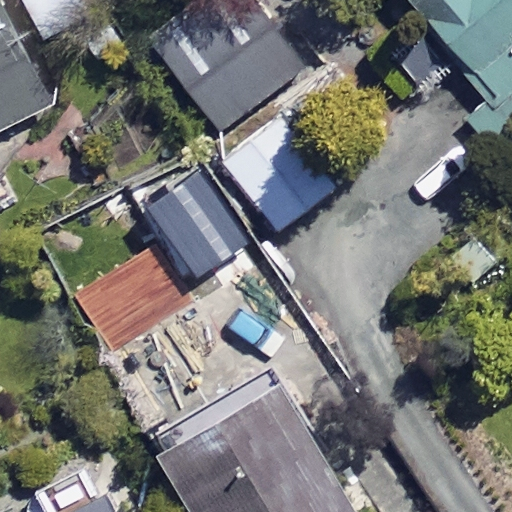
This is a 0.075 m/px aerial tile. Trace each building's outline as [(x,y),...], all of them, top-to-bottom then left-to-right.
[(95,19),(85,0),(24,0),(46,43),(95,19)] [(511,0),(406,0),(485,101),(470,113),(511,167),(511,0)] [(0,125),(46,102),(0,12),(0,125)] [(338,183),(282,107),(217,155),(274,231),(338,183)] [(348,511),(274,384),(155,453),(189,511),(348,511)] [(112,511),(102,491),(60,511),(112,511)]
